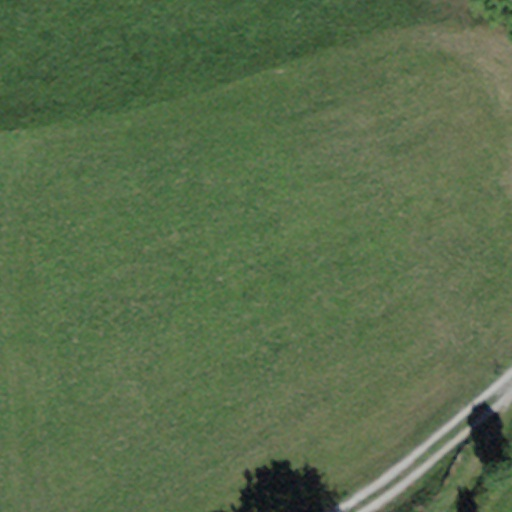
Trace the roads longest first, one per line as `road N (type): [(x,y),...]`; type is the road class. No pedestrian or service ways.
road 1 (track): [(511,384),(361,511)]
road 2 (track): [(455,511),(511,392)]
